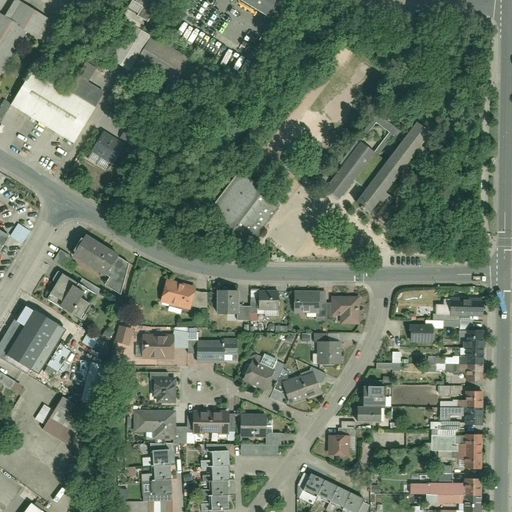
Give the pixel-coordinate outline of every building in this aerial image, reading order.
[(0,14),(0,74),(25,31),(39,39),(50,20),(15,0),(13,0),(4,17),(0,14)] [(133,0),(126,13),(145,25),(160,0),(133,0)] [(278,0),(239,0),(268,17),(278,0)] [(133,32),(115,62),(173,96),(191,67),(133,32)] [(231,52),(222,65),(228,69),(236,56),(231,52)] [(14,110),(73,145),(102,95),(80,82),(70,99),(33,77),(14,110)] [(9,108),(0,102),(0,113),(0,114),(4,116),(9,108)] [(369,213),(425,137),(412,128),(406,136),(379,116),(322,192),(339,205),(353,186),(362,193),(355,203),(369,213)] [(117,156),(96,144),(87,160),(108,172),(117,156)] [(238,176),(231,171),(203,212),(246,241),(274,201),(238,176)] [(118,300),(126,268),(82,240),(69,260),(60,253),(54,262),(67,271),(72,263),(106,285),(102,290),(118,300)] [(92,294),(61,274),(44,300),(76,320),(92,294)] [(198,289),(163,279),(157,301),(192,311),(198,289)] [(206,292),(199,293),(200,307),(207,307),(206,292)] [(278,294),(254,294),(254,315),(278,315),(278,294)] [(318,294),(295,294),(295,319),(334,318),(334,324),(355,324),(355,295),(328,295),(328,302),(318,302),(318,294)] [(241,298),(219,299),(219,316),(241,316),(241,298)] [(454,300),(454,317),(482,317),(482,300),(454,300)] [(54,325),(24,306),(0,343),(0,362),(22,376),(54,325)] [(431,326),(414,326),(414,341),(431,341),(431,326)] [(234,336),(184,336),(184,361),(211,360),(211,357),(234,357),(234,336)] [(470,383),(486,383),(486,336),(470,336),(471,362),(446,362),(446,374),(470,374),(470,383)] [(169,358),(169,338),(141,338),(141,358),(169,358)] [(338,364),(338,342),(315,342),(315,364),(338,364)] [(265,384),(272,367),(248,357),(240,374),(265,384)] [(391,368),(375,368),(375,374),(391,374),(391,370),(399,370),(399,357),(391,357),(391,368)] [(89,362),(80,401),(97,405),(106,366),(89,362)] [(313,370),(279,380),(284,398),(318,389),(313,370)] [(127,372),(127,386),(138,386),(138,372),(127,372)] [(164,376),(151,375),(149,393),(161,395),(161,401),(172,402),(174,385),(163,384),(164,376)] [(360,404),(358,418),(377,421),(379,407),(382,407),(383,392),(370,391),(368,405),(360,404)] [(481,432),(482,397),(465,396),(465,407),(443,406),(442,440),(429,439),(429,456),(459,457),(459,474),(479,474),(480,440),(462,439),(462,431),(481,432)] [(19,400),(0,430),(0,435),(11,443),(17,435),(10,430),(26,405),(19,400)] [(66,403),(49,429),(71,444),(89,418),(66,403)] [(35,419),(43,424),(52,410),(44,405),(35,419)] [(173,408),(130,408),(130,433),(148,433),(148,442),(185,442),(185,425),(173,425),(173,408)] [(196,418),(196,434),(231,433),(231,416),(196,418)] [(246,420),(246,434),(270,434),(269,420),(246,420)] [(328,440),(331,456),(348,453),(345,442),(357,440),(354,424),(340,427),(342,437),(328,440)] [(243,441),(243,457),(276,457),(276,441),(243,441)] [(207,447),(207,508),(228,508),(228,447),(207,447)] [(171,511),(170,454),(153,454),(154,493),(142,493),(142,502),(120,503),(120,511),(171,511)] [(439,471),(439,485),(452,485),(452,471),(439,471)] [(351,511),(359,511),(366,499),(311,473),(304,489),(351,511)] [(480,511),(480,483),(463,483),(463,491),(410,491),(410,500),(425,500),(425,509),(442,509),(441,511),(480,511)]
